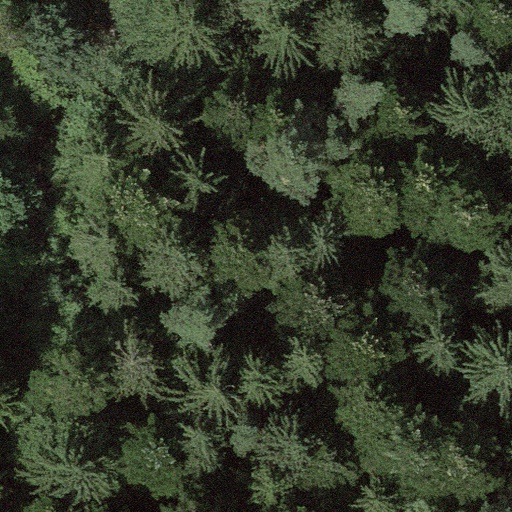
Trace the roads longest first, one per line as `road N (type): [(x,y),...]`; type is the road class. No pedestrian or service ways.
road 1 (track): [(4,511),(55,177),(140,0)]
road 2 (track): [(41,256),(22,170),(0,128)]
